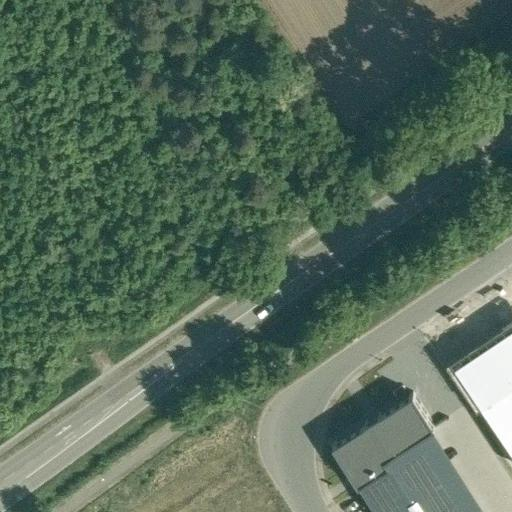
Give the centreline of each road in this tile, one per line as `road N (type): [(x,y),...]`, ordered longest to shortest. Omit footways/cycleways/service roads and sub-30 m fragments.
road 1 (primary): [(0,486),(511,128)]
road 2 (residential): [(511,248),(350,356),(302,401),(284,449),(313,511)]
